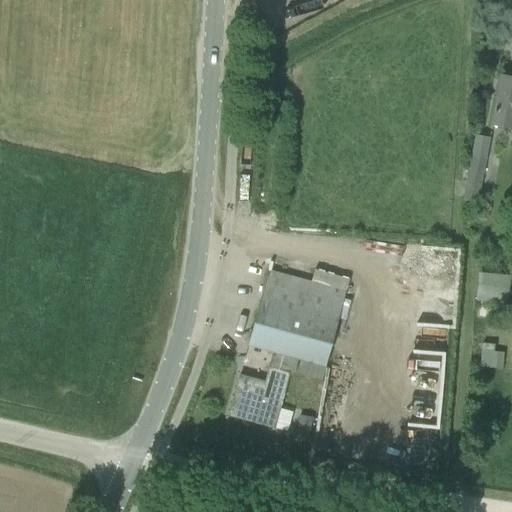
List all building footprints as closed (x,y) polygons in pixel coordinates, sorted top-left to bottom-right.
[(511,78),(501,76),(490,134),(511,137),(511,134),(511,78)] [(477,203),(490,138),(475,136),(462,200),(477,203)] [(270,269),(251,346),(331,365),(352,277),(315,268),(312,279),(270,269)] [(478,272),(478,300),(510,301),(510,273),(478,272)] [(479,367),(502,369),(504,353),(493,352),(494,345),(481,343),(479,367)] [(274,428),(289,373),(269,368),(265,381),(240,374),(229,416),(274,428)] [(298,415),(295,436),(309,439),(312,418),(298,415)]
